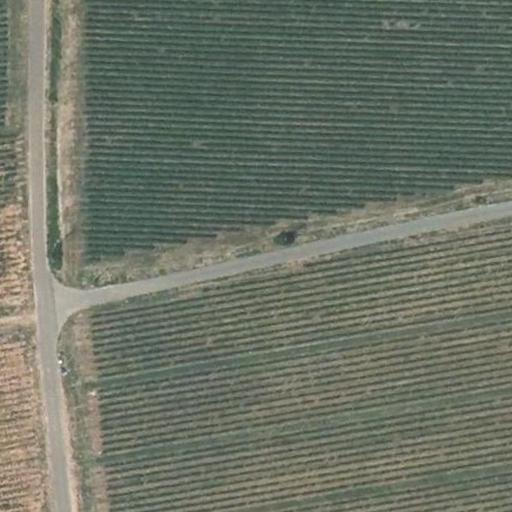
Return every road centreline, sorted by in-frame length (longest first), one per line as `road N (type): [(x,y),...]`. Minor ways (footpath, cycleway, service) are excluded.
road 1 (unclassified): [(47,311),(511,210)]
road 2 (unclassified): [(39,0),(38,216),(47,311)]
road 3 (unclassified): [(47,311),(66,511)]
